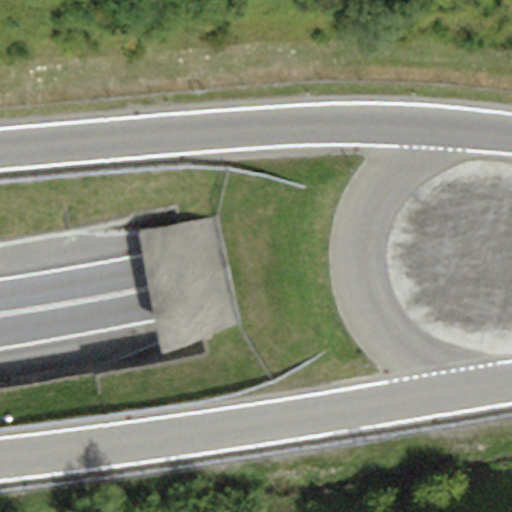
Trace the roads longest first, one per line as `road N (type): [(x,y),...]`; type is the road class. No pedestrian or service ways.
road 1 (primary): [(0,315),(183,292),(511,206)]
road 2 (tertiary): [(487,127),(285,121),(0,150)]
road 3 (tertiary): [(0,464),(454,394)]
road 4 (tertiary): [(487,127),(447,134),(408,159),(380,196),(365,241),(366,288),(381,332),(410,370),(454,394)]
